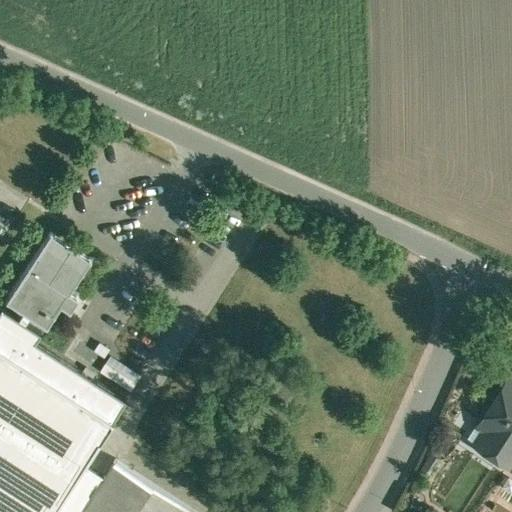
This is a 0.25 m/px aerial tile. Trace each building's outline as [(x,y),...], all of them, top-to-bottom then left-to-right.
[(50,231),(5,299),(23,311),(29,315),(46,327),(61,305),(70,311),(79,297),(70,291),(91,259),(50,231)] [(127,398),(35,340),(41,331),(25,321),(29,315),(23,311),(19,317),(1,305),(0,307),(0,346),(113,420),(127,398)] [(0,346),(0,511),(81,511),(105,477),(85,464),(113,420),(0,346)] [(511,376),(510,376),(479,423),(484,426),(473,443),(507,465),(511,456),(511,376)] [(199,511),(117,458),(105,477),(81,511),(199,511)]
